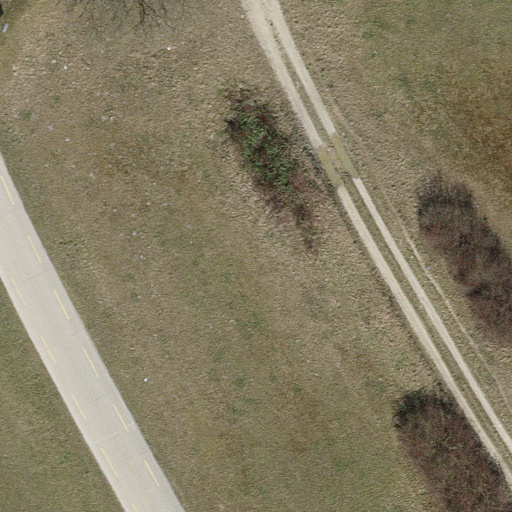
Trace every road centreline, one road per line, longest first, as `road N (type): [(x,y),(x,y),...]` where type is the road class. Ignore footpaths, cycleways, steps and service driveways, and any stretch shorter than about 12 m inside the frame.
road 1 (track): [(511,435),(269,0)]
road 2 (unclassified): [(0,213),(165,511)]
